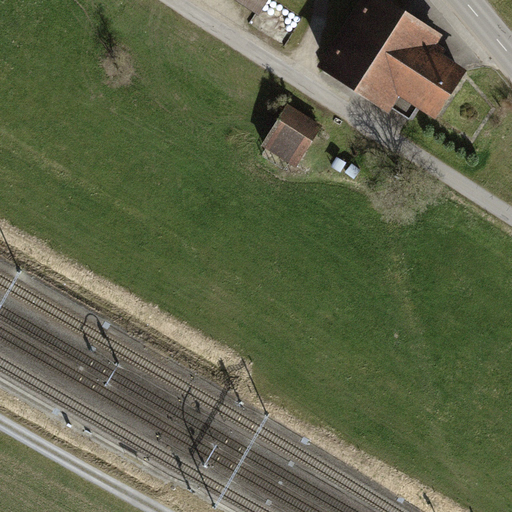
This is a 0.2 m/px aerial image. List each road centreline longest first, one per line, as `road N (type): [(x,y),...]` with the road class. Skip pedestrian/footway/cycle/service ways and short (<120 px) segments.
road 1 (unclassified): [(173,0),(511,221)]
road 2 (track): [(0,421),(162,511)]
